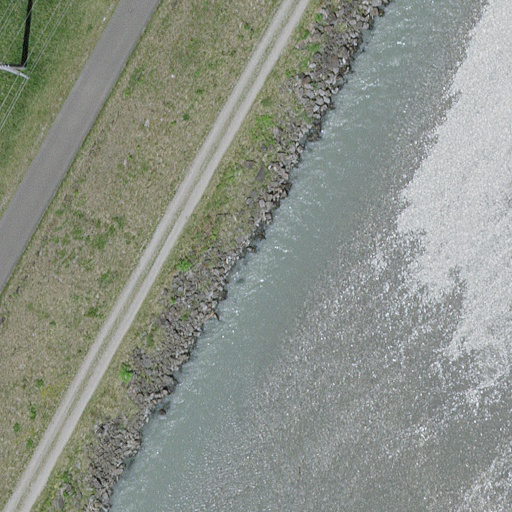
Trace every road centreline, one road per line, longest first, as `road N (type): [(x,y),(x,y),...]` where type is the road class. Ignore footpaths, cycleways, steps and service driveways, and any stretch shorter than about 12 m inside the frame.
road 1 (track): [(311,0),(25,511)]
road 2 (track): [(131,0),(0,241)]
